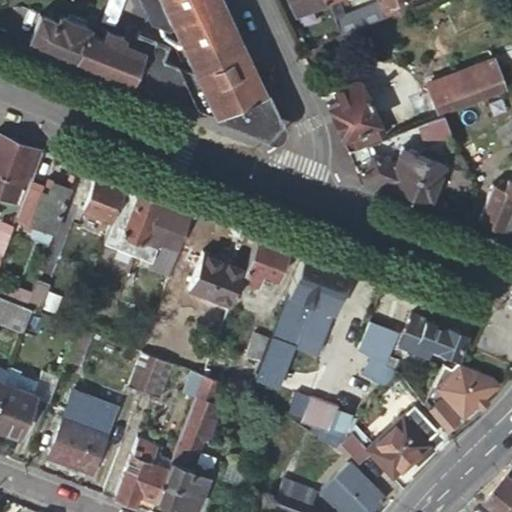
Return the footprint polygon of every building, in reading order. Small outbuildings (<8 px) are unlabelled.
[(149,31),(131,79),(269,133),(282,116),(227,0),(164,0),(186,45),(179,61),(165,55),(171,39),(149,31)] [(296,0),(301,11),(331,0),(296,0)] [(346,32),(388,15),(385,7),(384,4),(341,20),(346,32)] [(41,11),(30,39),(77,57),(88,29),(90,23),(62,12),(60,18),(41,11)] [(88,29),(77,57),(131,79),(149,31),(139,27),(133,42),(124,39),(126,33),(108,26),(103,35),(88,29)] [(327,105),(342,137),(353,133),(358,147),(380,138),(374,125),(379,122),(361,80),(340,88),(344,98),(338,101),(327,105)] [(436,96),(444,115),(478,101),(471,83),(436,96)] [(344,98),(340,88),(334,91),(338,101),(344,98)] [(423,136),(427,147),(438,143),(453,137),(444,115),(419,125),(423,136)] [(369,144),(374,154),(423,136),(419,125),(369,144)] [(40,146),(0,130),(0,191),(9,195),(7,201),(13,203),(21,179),(26,181),(40,146)] [(443,154),(457,148),(453,137),(438,143),(443,154)] [(374,154),(365,175),(410,192),(427,147),(421,145),(419,152),(403,146),(396,163),(374,154)] [(427,147),(410,192),(431,200),(447,162),(430,157),(433,150),(427,147)] [(114,218),(126,187),(98,175),(85,207),(108,216),(114,218)] [(50,192),(55,180),(49,177),(44,189),(50,192)] [(494,185),(480,219),(505,230),(511,212),(511,177),(509,179),(504,190),(494,185)] [(56,228),(72,187),(55,180),(50,192),(44,189),(32,219),(56,228)] [(105,240),(137,251),(152,257),(161,238),(177,245),(179,242),(184,244),(195,214),(174,206),(175,204),(127,184),(126,187),(114,218),(108,234),(105,240)] [(102,232),(108,234),(114,218),(108,216),(102,232)] [(50,242),(56,228),(32,219),(27,232),(50,242)] [(289,250),(258,237),(247,266),(244,275),(259,281),(280,275),(289,250)] [(244,275),(247,266),(204,249),(190,287),(214,297),(215,293),(234,301),(244,275)] [(315,300),(311,312),(332,321),(350,273),(304,255),(290,291),(315,300)] [(30,295),(27,302),(34,305),(75,320),(78,312),(42,298),(48,284),(36,279),(30,295)] [(19,291),(16,298),(27,302),(30,295),(19,291)] [(290,291),(286,303),(311,312),(315,300),(290,291)] [(0,318),(25,328),(34,305),(27,302),(16,298),(0,292),(0,318)] [(401,306),(396,319),(422,329),(418,338),(458,353),(467,329),(448,322),(447,324),(401,306)] [(146,323),(153,325),(156,318),(148,316),(146,323)] [(401,330),(372,320),(361,348),(387,362),(401,330)] [(91,333),(93,327),(83,324),(70,358),(83,362),(94,334),(91,333)] [(258,325),(249,347),(262,353),(271,329),(258,325)] [(131,383),(146,389),(160,353),(145,347),(131,383)] [(160,353),(146,389),(161,395),(175,358),(160,353)] [(440,396),(425,411),(450,435),(496,387),(464,356),(433,389),(440,396)] [(6,378),(0,392),(0,424),(20,432),(35,393),(53,400),(63,375),(45,368),(37,389),(18,382),(24,368),(11,364),(6,378)] [(207,370),(195,366),(186,389),(198,393),(207,370)] [(196,444),(223,376),(207,370),(198,393),(181,438),(196,444)] [(343,402),(313,390),(303,416),(333,428),(341,405),(343,402)] [(368,444),(372,449),(387,466),(393,474),(413,456),(417,462),(434,447),(428,440),(440,430),(413,402),(368,444)] [(354,410),(341,405),(333,428),(346,433),(354,410)] [(65,413),(50,452),(93,468),(108,430),(65,413)] [(372,449),(368,444),(353,427),(341,440),(360,460),(372,449)] [(140,491),(157,498),(173,457),(161,453),(165,444),(139,434),(116,493),(136,501),(140,491)] [(227,459),(222,474),(249,485),(262,451),(253,447),(246,467),(227,459)] [(173,457),(157,498),(178,506),(178,503),(195,509),(212,465),(195,459),(192,466),(179,460),(182,453),(183,451),(177,448),(173,457)] [(192,466),(195,459),(182,453),(179,460),(192,466)] [(350,461),(324,485),(348,511),(350,511),(355,508),(358,511),(368,511),(385,497),(350,461)] [(511,511),(511,471),(487,500),(500,511),(511,511)] [(278,496),(309,508),(317,487),(286,475),(278,496)] [(320,511),(309,508),(278,496),(255,487),(245,511),(265,511),(268,507),(280,511),(320,511)]
